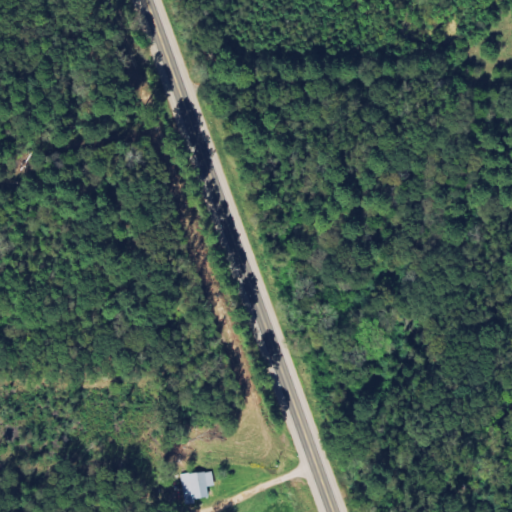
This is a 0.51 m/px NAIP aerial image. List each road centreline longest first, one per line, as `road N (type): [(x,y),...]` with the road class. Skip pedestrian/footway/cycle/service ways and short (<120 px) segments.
road 1 (primary): [(326,511),(172,79)]
road 2 (residential): [(172,79),(511,91)]
